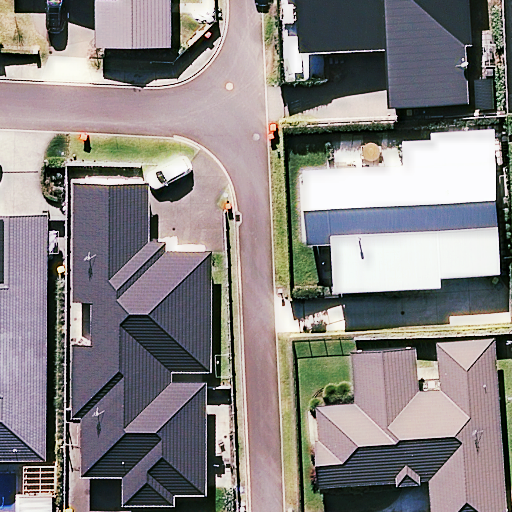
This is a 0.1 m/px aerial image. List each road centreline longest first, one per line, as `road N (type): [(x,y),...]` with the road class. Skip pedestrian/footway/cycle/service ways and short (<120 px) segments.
road 1 (residential): [(249,113),(265,511)]
road 2 (residential): [(0,104),(249,113)]
